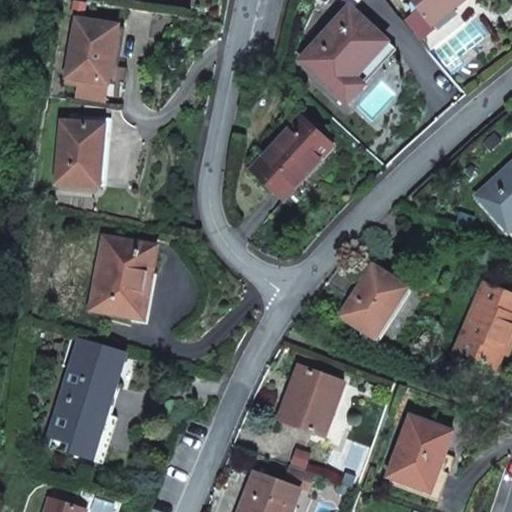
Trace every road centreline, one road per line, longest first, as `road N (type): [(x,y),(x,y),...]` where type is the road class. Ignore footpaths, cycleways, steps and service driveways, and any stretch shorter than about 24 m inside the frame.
road 1 (residential): [(245,0),(208,168),(217,223),(285,299)]
road 2 (residential): [(511,84),(387,185),(285,299)]
road 3 (residential): [(285,299),(183,511)]
